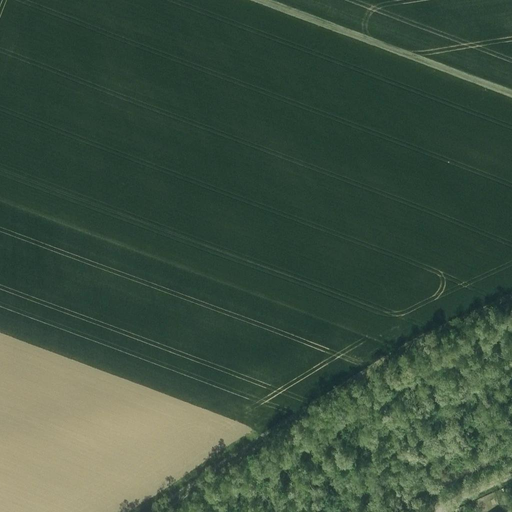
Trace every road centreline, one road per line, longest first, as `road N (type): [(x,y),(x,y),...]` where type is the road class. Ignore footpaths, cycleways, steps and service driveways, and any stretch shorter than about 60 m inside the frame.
road 1 (track): [(136,511),(511,288)]
road 2 (track): [(262,0),(511,95)]
